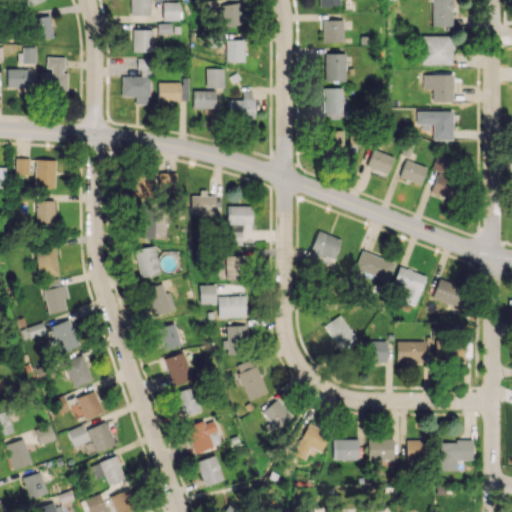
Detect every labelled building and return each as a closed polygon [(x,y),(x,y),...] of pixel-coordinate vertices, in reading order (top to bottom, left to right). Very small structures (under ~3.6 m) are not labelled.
[(149,15),(149,0),(129,0),(129,15),(149,15)] [(431,0),(431,25),(452,26),(452,0),(431,0)] [(178,1),(161,2),(162,20),(178,20),(178,1)] [(219,5),(223,28),(242,24),(238,1),(219,5)] [(51,38),(49,16),(30,17),(32,39),(51,38)] [(322,42),(342,42),(342,19),(321,20),(322,42)] [(132,51),(152,51),(152,29),(131,29),(132,51)] [(452,64),(451,35),(420,35),(421,64),(452,64)] [(225,62),(244,61),(243,39),(224,39),(225,62)] [(324,80),(345,80),(344,52),(323,53),(324,80)] [(66,73),(63,72),(64,57),(46,56),(45,70),(39,70),(38,91),(66,92),(66,73)] [(28,68),(5,69),(6,88),(28,87),(28,68)] [(223,68),(205,68),(205,87),(223,87),(223,68)] [(431,101),(451,102),(452,75),(423,74),(422,88),(432,89),(431,101)] [(157,81),(156,101),(187,101),(187,81),(157,81)] [(322,112),(344,112),(343,87),(322,87),(322,112)] [(191,108),(214,108),(214,90),(192,90),(191,108)] [(228,100),(228,117),(253,117),(252,91),(241,91),(241,99),(228,100)] [(451,140),(451,111),(416,110),(415,124),(431,124),(431,140),(451,140)] [(342,129),(325,130),(325,150),(342,150),(342,129)] [(365,166),(386,174),(392,156),(372,148),(365,166)] [(450,198),(453,174),(446,173),(448,156),(434,155),(429,195),(450,198)] [(28,158),(14,158),(14,174),(28,174),(28,158)] [(54,159),(34,159),(33,187),(53,187),(54,159)] [(420,185),(425,165),(404,160),(398,179),(420,185)] [(131,197),(153,196),(153,189),(176,188),(175,172),(130,173),(131,197)] [(215,214),(215,193),(199,193),(199,195),(189,195),(189,213),(215,214)] [(54,200),(35,199),(34,223),(53,223),(54,200)] [(251,224),(251,205),(226,205),(225,244),(241,244),(241,223),(251,224)] [(154,213),(136,212),(135,237),(154,238),(154,213)] [(36,275),(56,275),(56,245),(35,245),(36,275)] [(158,274),(155,246),(135,248),(138,277),(158,274)] [(394,262),(360,249),(353,268),(386,281),(394,262)] [(242,278),(241,255),(224,255),(225,278),(242,278)] [(425,276),(398,265),(391,284),(406,290),(402,301),(414,305),(425,276)] [(455,306),(463,285),(438,277),(431,298),(455,306)] [(64,284),(59,285),(57,278),(40,282),(47,313),(65,310),(63,298),(67,297),(64,284)] [(174,309),(169,291),(164,292),(161,283),(142,288),(150,316),(174,309)] [(197,284),(198,303),(214,303),(214,284),(197,284)] [(216,296),(216,317),(245,316),(244,295),(216,296)] [(355,339),(340,314),(322,325),(337,349),(355,339)] [(58,352),(77,346),(69,319),(50,325),(58,352)] [(155,327),(160,349),(179,345),(175,323),(155,327)] [(225,324),(225,340),(224,340),(223,352),(244,353),(245,325),(225,324)] [(386,340),(364,340),(363,361),(386,361),(386,340)] [(396,340),(395,361),(427,362),(428,341),(396,340)] [(469,359),(470,341),(446,340),(445,359),(469,359)] [(190,380),(183,351),(164,356),(171,385),(190,380)] [(91,379),(81,354),(62,362),(72,387),(91,379)] [(246,399),(265,392),(252,358),(234,365),(246,399)] [(199,411),(193,387),(174,391),(180,416),(199,411)] [(101,411),(92,390),(75,398),(84,418),(101,411)] [(290,415),(275,398),(260,412),(276,429),(290,415)] [(0,411),(0,435),(13,430),(5,410),(0,411)] [(184,426),(192,453),(221,445),(214,420),(204,423),(203,420),(184,426)] [(95,452),(115,443),(106,421),(85,429),(95,452)] [(292,454),(303,459),(309,447),(319,451),(328,432),(306,423),(292,454)] [(34,429),(38,444),(54,439),(50,424),(34,429)] [(67,429),(71,445),(87,441),(83,424),(67,429)] [(30,463),(22,438),(2,444),(11,469),(30,463)] [(356,438),(331,439),(331,459),(357,459),(356,438)] [(392,438),(366,439),(366,460),(392,459),(392,438)] [(405,462),(423,462),(423,439),(404,439),(405,462)] [(455,470),(456,458),(471,459),(472,441),(434,440),(433,470),(455,470)] [(205,485),(223,479),(215,454),(196,461),(205,485)] [(107,485),(124,478),(115,455),(89,465),(95,479),(103,475),(107,485)] [(29,497),(45,493),(39,471),(23,476),(29,497)] [(51,498),(34,503),(37,511),(34,511),(33,511),(60,511),(60,510),(55,511),(51,498)]
